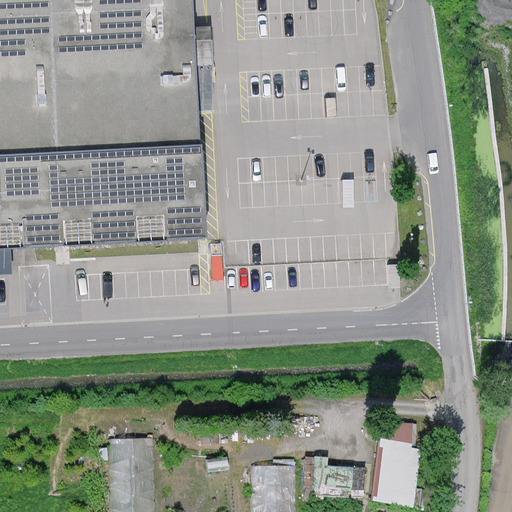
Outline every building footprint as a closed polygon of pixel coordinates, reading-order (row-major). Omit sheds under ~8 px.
[(188,0),(0,0),(0,250),(200,241),(188,0)] [(380,419),(368,501),(412,507),(420,451),(413,450),(416,424),(380,419)] [(116,434),(112,511),(153,511),(156,435),(116,434)] [(326,460),(304,458),(302,489),(362,493),(364,469),(326,467),(326,460)] [(294,511),(295,468),(251,468),(251,511),(294,511)]
